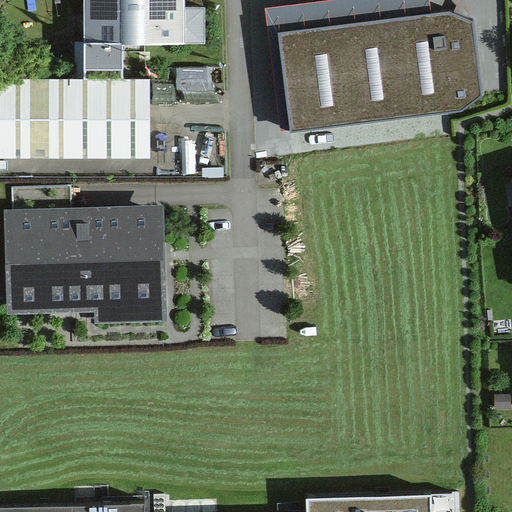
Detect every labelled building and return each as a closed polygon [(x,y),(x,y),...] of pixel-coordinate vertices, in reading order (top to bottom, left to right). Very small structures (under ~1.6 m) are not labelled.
[(187,3),(186,0),(83,0),(84,42),(211,41),(210,3),(187,3)] [(387,0),(280,17),(293,99),(482,70),(470,0),(387,0)] [(0,154),(150,153),(149,73),(0,73),(0,154)] [(13,202),(14,302),(163,301),(163,201),(13,202)] [(437,511),(438,490),(298,492),(297,511),(437,511)] [(147,511),(146,499),(0,504),(0,511),(147,511)]
